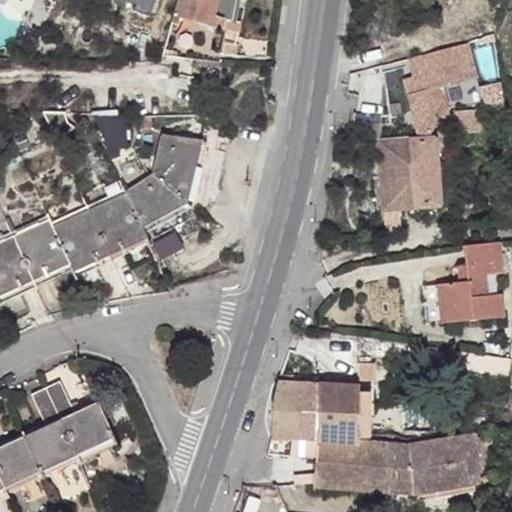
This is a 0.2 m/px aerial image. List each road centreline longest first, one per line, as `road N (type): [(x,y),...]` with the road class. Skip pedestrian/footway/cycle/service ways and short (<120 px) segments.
road 1 (secondary): [(323,0),(293,197),(261,304)]
road 2 (secondary): [(261,304),(200,480)]
road 3 (residential): [(118,322),(200,480)]
road 4 (residential): [(261,304),(118,322)]
road 5 (residential): [(0,366),(74,332),(118,322)]
